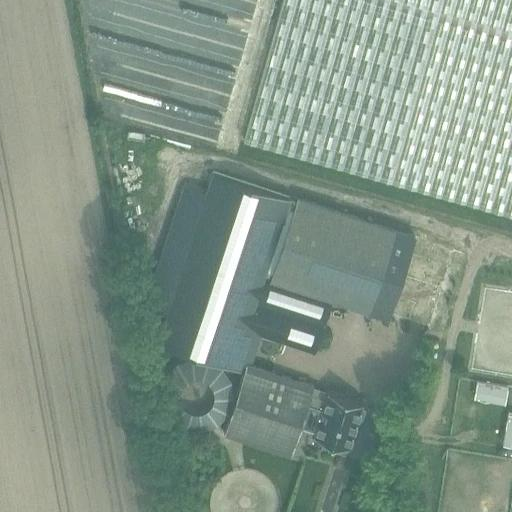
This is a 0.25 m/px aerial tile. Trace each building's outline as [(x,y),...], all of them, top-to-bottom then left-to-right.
[(511,0),(282,0),(244,139),(392,181),(511,214),(511,0)] [(208,190),(158,343),(244,371),(247,364),(250,365),(260,334),(263,326),(282,332),(279,340),(314,352),(320,332),(322,326),(332,296),(265,274),(284,216),(208,190)] [(291,197),(284,216),(265,274),(332,296),(429,328),(454,251),(291,197)] [(247,364),(244,371),(224,433),(291,455),(308,404),(313,387),(313,386),(250,365),(247,364)] [(349,446),(358,418),(362,407),(363,404),(364,403),(357,400),(328,391),(328,392),(325,391),(313,387),(308,404),(319,408),(323,409),(319,422),(315,435),(314,434),(314,436),(331,441),(329,447),(345,452),(346,446),(350,447),(350,446),(349,446)]
